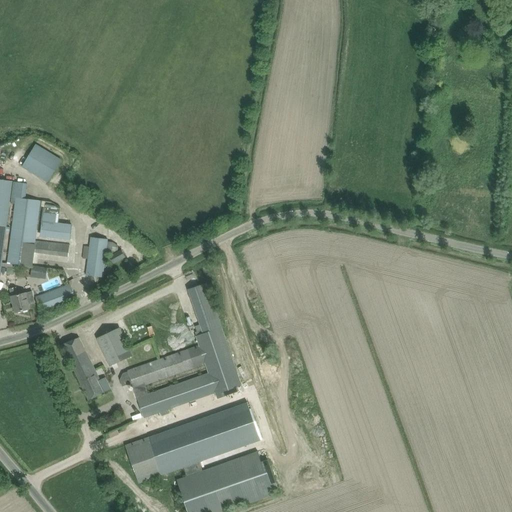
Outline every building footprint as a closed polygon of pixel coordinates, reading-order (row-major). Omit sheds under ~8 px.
[(47,183),(62,160),(36,144),(22,167),(47,183)] [(0,179),(0,275),(1,267),(2,262),(12,182),(0,179)] [(8,263),(14,264),(33,266),(34,252),(37,253),(68,257),(70,245),(36,241),(41,200),(26,199),(28,183),(13,182),(11,198),(16,199),(8,263)] [(44,207),(41,233),(55,238),(71,240),(73,224),(58,222),(60,209),(44,207)] [(103,277),(108,240),(91,238),(86,275),(103,277)] [(114,263),(125,257),(122,250),(110,257),(114,263)] [(39,273),(40,267),(33,266),(32,276),(46,278),(47,274),(39,273)] [(196,336),(199,346),(196,347),(160,359),(128,371),(128,372),(132,383),(134,389),(137,398),(144,418),(172,408),(178,406),(215,393),(218,399),(238,392),(236,386),(242,384),(235,364),(232,357),(231,355),(225,337),(222,327),(207,283),(189,289),(201,324),(195,326),(197,332),(195,332),(196,336)] [(70,285),(36,298),(38,304),(41,313),(76,300),(70,285)] [(35,302),(32,291),(18,295),(16,287),(10,289),(12,296),(16,312),(30,309),(28,304),(35,302)] [(110,366),(133,355),(119,328),(97,338),(110,366)] [(100,380),(79,338),(63,344),(89,400),(106,392),(111,389),(105,378),(100,380)] [(171,430),(127,445),(140,483),(184,468),(187,477),(177,480),(188,511),(223,511),(273,494),(272,490),(278,488),(268,459),(262,461),(258,451),(203,471),(200,462),(262,440),(249,402),(184,425),(178,427),(171,430)]
